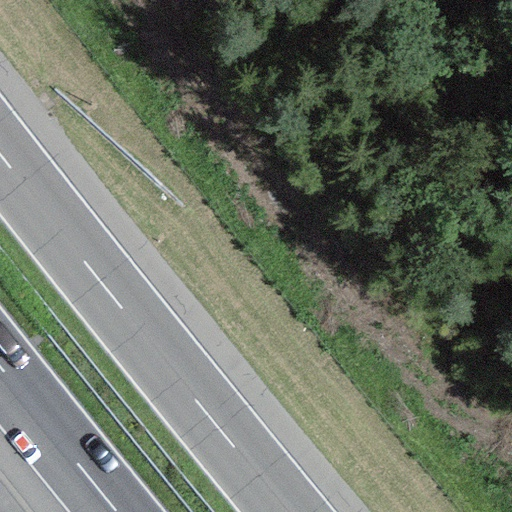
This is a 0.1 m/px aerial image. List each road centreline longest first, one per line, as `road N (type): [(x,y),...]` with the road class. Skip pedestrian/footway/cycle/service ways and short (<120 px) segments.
road 1 (motorway): [(287,511),(0,153)]
road 2 (motorway): [(0,366),(117,511)]
